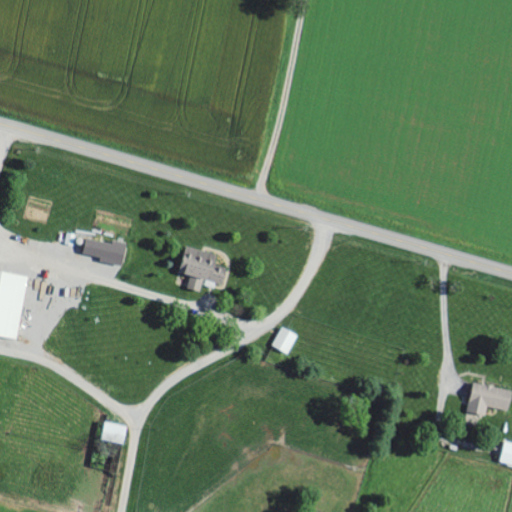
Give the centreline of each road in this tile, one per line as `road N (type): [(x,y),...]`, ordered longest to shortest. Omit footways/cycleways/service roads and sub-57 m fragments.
road 1 (residential): [(0,349),(94,389),(74,511),(349,500),(392,428),(413,357),(427,248)]
road 2 (secondary): [(0,124),(511,273)]
road 3 (residential): [(266,0),(221,188)]
